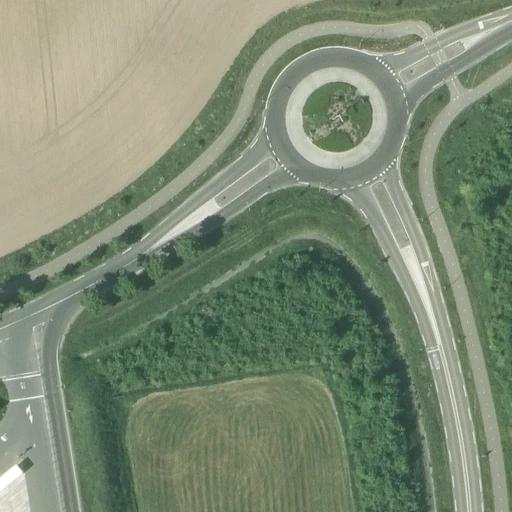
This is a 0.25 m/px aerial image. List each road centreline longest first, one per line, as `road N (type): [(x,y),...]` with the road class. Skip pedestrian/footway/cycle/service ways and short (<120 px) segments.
road 1 (tertiary): [(420,284),(461,442),(468,511)]
road 2 (tertiary): [(0,329),(76,294),(193,222)]
road 3 (tertiary): [(374,73),(342,59),(306,66),(277,102),(277,138)]
road 4 (tertiary): [(496,29),(452,35),(374,73)]
road 5 (tertiary): [(420,284),(414,241),(379,163)]
road 6 (tertiary): [(394,103),(466,59),(496,29)]
road 7 (tertiary): [(352,179),(389,249),(420,284)]
road 8 (tertiary): [(277,138),(211,190),(193,222)]
